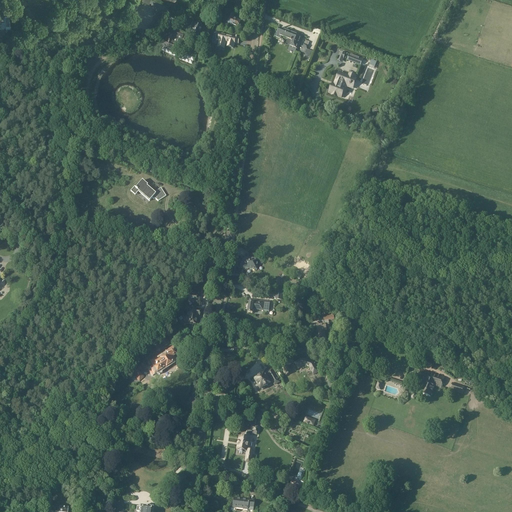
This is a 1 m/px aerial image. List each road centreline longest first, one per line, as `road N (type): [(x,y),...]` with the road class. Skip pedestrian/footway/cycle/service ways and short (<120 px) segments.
road 1 (residential): [(190,511),(260,0)]
road 2 (track): [(400,365),(403,353),(373,340),(352,363),(216,328)]
road 3 (track): [(383,138),(196,64)]
road 4 (track): [(453,0),(383,138)]
